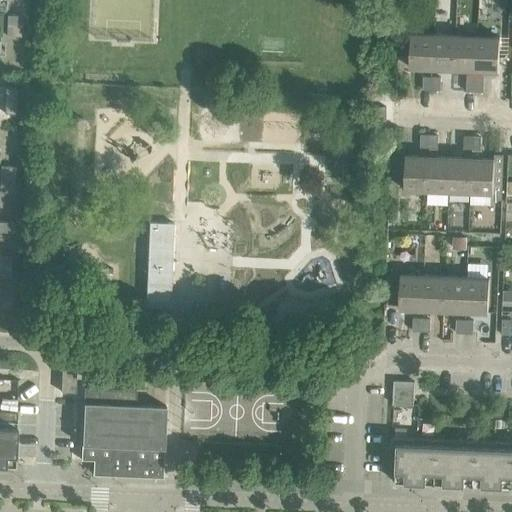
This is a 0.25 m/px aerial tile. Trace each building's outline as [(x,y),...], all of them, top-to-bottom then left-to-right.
[(6,15),(6,25),(20,26),(21,16),(6,15)] [(20,26),(6,25),(6,35),(20,36),(20,26)] [(409,67),(432,68),(433,34),(411,33),(409,67)] [(432,68),(454,69),(455,35),(433,34),(432,68)] [(466,70),(475,70),(477,36),(455,35),(454,69),(466,70)] [(477,36),(475,70),(498,71),(499,37),(477,36)] [(466,70),(466,79),(475,79),(475,70),(466,70)] [(422,90),(431,90),(432,77),(423,77),(422,90)] [(432,77),(431,90),(440,90),(440,77),(432,77)] [(466,91),(474,92),(475,79),(466,79),(466,91)] [(475,79),(474,92),(483,92),(483,79),(475,79)] [(4,113),(15,114),(16,89),(5,88),(4,113)] [(420,147),(429,148),(429,135),(420,134),(420,147)] [(429,135),(429,148),(437,148),(438,135),(429,135)] [(463,149),(472,149),(472,136),(464,136),(463,149)] [(472,136),(472,149),(480,149),(481,136),(472,136)] [(429,148),(428,156),(437,157),(437,148),(429,148)] [(493,193),(492,200),(501,200),(503,155),(503,154),(498,153),(494,153),(494,159),(493,193)] [(404,190),(427,191),(428,156),(405,155),(404,190)] [(427,191),(448,191),(450,157),(437,157),(428,156),(427,191)] [(448,191),(470,192),(471,158),(450,157),(448,191)] [(471,158),(470,192),(493,193),(494,159),(471,158)] [(0,165),(0,175),(14,176),(14,166),(0,165)] [(14,176),(0,175),(0,186),(13,187),(14,176)] [(0,231),(12,232),(12,222),(0,221),(0,231)] [(149,223),(145,307),(170,308),(173,224),(149,223)] [(453,237),(453,248),(466,248),(467,237),(453,237)] [(0,257),(0,267),(10,268),(11,258),(0,257)] [(10,268),(0,267),(0,277),(10,278),(10,268)] [(388,274),(387,304),(399,305),(400,275),(388,274)] [(399,309),(421,310),(423,275),(400,275),(399,305),(399,309)] [(421,310),(443,310),(444,276),(423,275),(421,310)] [(443,310),(465,311),(466,277),(444,276),(443,310)] [(466,277),(465,311),(487,312),(489,278),(466,277)] [(511,290),(502,290),(502,301),(511,300),(511,290)] [(412,331),(420,331),(421,318),(412,318),(412,331)] [(421,318),(420,331),(429,332),(430,319),(421,318)] [(455,333),(464,333),(464,320),(456,320),(455,333)] [(464,320),(464,333),(472,333),(473,321),(464,320)] [(393,404),(413,405),(414,381),(394,381),(393,404)] [(135,404),(136,389),(83,387),(80,460),(97,460),(97,475),(162,478),(165,406),(135,404)] [(0,464),(14,465),(17,410),(0,409),(0,464)] [(395,481),(492,485),(494,447),(483,446),(483,440),(466,440),(466,446),(445,445),(445,439),(428,438),(427,444),(406,443),(407,437),(391,436),(390,457),(396,457),(395,481)] [(494,447),(492,485),(511,486),(511,441),(504,441),(504,447),(494,447)]
